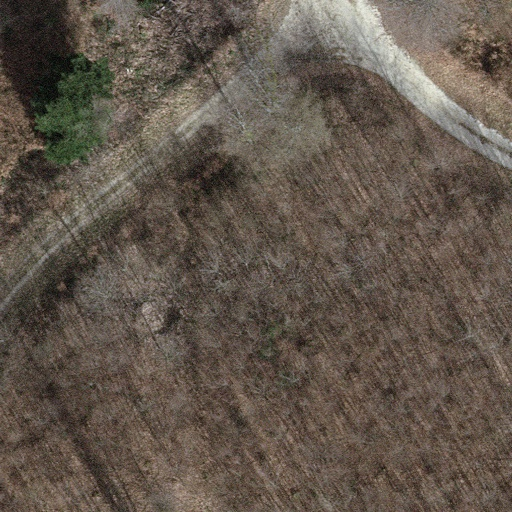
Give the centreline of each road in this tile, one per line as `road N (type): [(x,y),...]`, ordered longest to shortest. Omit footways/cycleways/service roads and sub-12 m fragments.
road 1 (track): [(0,306),(33,250),(316,22)]
road 2 (track): [(511,148),(479,139),(316,22),(318,0)]
